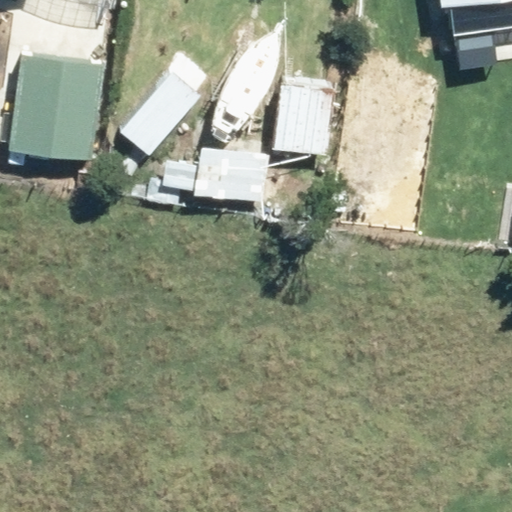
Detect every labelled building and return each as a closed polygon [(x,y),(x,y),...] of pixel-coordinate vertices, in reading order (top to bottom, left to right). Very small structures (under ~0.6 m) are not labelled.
[(409,0),(378,0),(379,16),(410,16),(409,0)] [(25,55),(15,148),(93,157),(103,63),(25,55)] [(221,104),(267,132),(280,110),(277,150),(330,154),(336,88),(292,84),(250,57),(221,104)] [(202,90),(170,63),(118,123),(150,151),(202,90)] [(269,151),(219,150),(219,187),(269,188),(269,151)]
